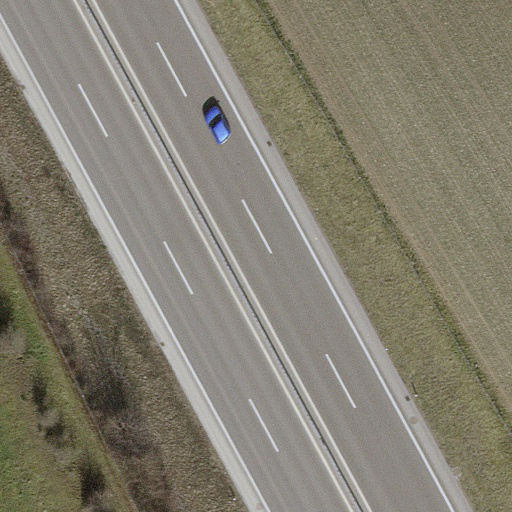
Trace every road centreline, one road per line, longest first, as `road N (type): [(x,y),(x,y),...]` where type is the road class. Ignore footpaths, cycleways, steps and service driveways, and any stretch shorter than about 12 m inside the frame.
road 1 (motorway): [(416,511),(138,0)]
road 2 (motorway): [(31,0),(308,511)]
